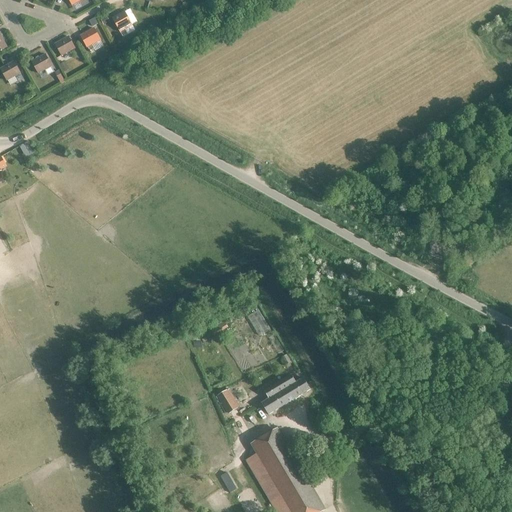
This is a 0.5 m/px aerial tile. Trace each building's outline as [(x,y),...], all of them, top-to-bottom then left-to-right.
[(120,33),(132,26),(124,12),(112,19),(120,33)] [(87,48),(100,41),(94,29),(80,36),(87,48)] [(61,56),(75,49),(68,37),(55,45),(61,56)] [(38,74),(51,67),(45,55),(32,62),(38,74)] [(7,81),(20,74),(14,62),(0,69),(7,81)] [(258,311),(247,318),(259,336),(270,330),(258,311)] [(268,416),(311,390),(304,379),(296,384),(292,376),(265,392),(269,399),(261,404),(268,416)] [(233,391),(224,396),(233,414),(242,409),(233,391)] [(277,511),(320,511),(325,509),(278,430),(253,445),(257,453),(246,459),(277,511)] [(220,476),(230,493),(236,489),(226,473),(220,476)]
